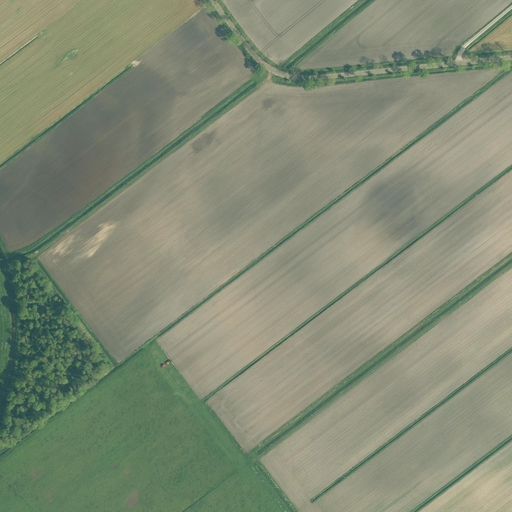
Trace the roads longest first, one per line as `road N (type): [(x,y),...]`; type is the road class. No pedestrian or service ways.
road 1 (track): [(277,73),(34,255),(8,264),(19,344),(0,418)]
road 2 (track): [(254,460),(511,265)]
road 3 (tertiary): [(459,63),(287,76),(259,61),(211,0)]
